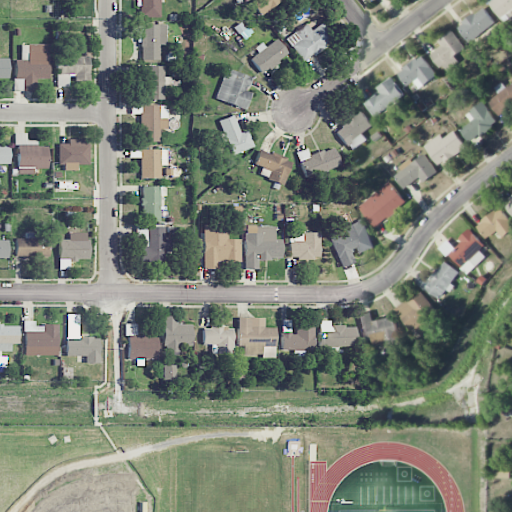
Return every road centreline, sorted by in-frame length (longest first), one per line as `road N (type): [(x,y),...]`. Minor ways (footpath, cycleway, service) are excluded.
road 1 (residential): [(511,158),(449,209),(374,290),(113,295)]
road 2 (residential): [(110,0),(113,295)]
road 3 (residential): [(441,0),(297,111)]
